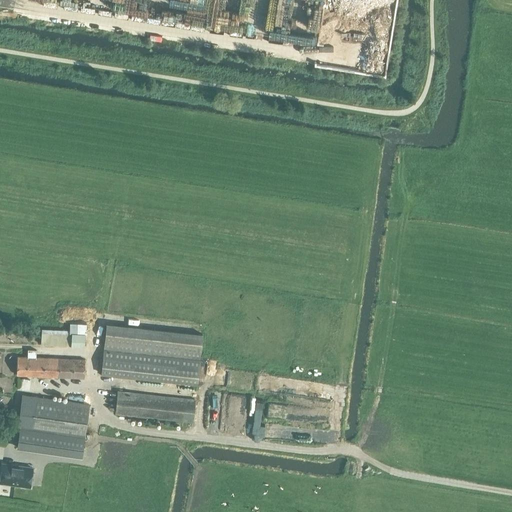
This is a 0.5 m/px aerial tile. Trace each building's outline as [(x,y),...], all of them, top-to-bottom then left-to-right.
[(42,329),(41,344),(84,346),(85,333),(86,333),(86,324),(70,323),(70,330),(42,329)] [(101,373),(196,383),(201,333),(106,323),(101,373)] [(18,356),(17,375),(83,378),(84,359),(36,357),(36,350),(28,350),(27,357),(18,356)] [(195,399),(137,393),(117,391),(115,413),(192,421),(195,399)] [(89,404),(35,397),(24,395),(17,448),(81,456),(89,404)] [(3,485),(8,485),(9,484),(20,486),(20,487),(26,488),(26,487),(29,487),(32,468),(2,464),(0,478),(0,482),(2,483),(3,485)]
